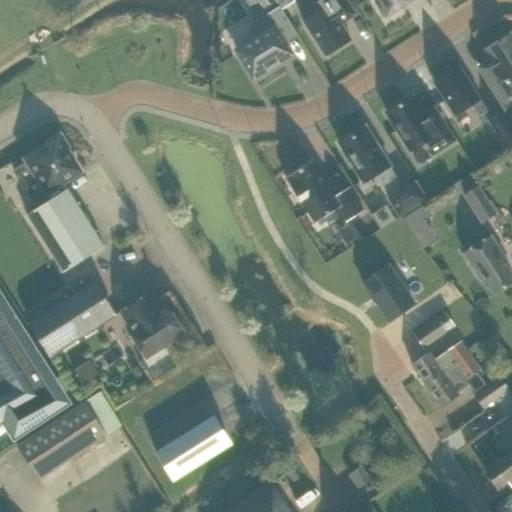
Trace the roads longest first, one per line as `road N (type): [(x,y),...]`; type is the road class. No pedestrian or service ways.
road 1 (residential): [(506,0),(316,112),(288,120),(232,119),(144,93),(92,118)]
road 2 (unclassified): [(92,118),(283,422)]
road 3 (residential): [(479,511),(399,395),(379,340)]
